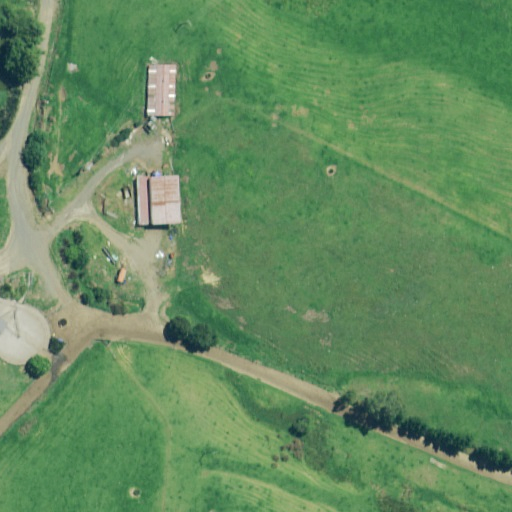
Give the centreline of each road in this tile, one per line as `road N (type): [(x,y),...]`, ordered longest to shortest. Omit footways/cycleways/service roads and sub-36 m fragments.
road 1 (track): [(511,443),(255,340),(109,307)]
road 2 (track): [(66,0),(42,134),(53,233),(109,307)]
road 3 (track): [(0,444),(109,307)]
